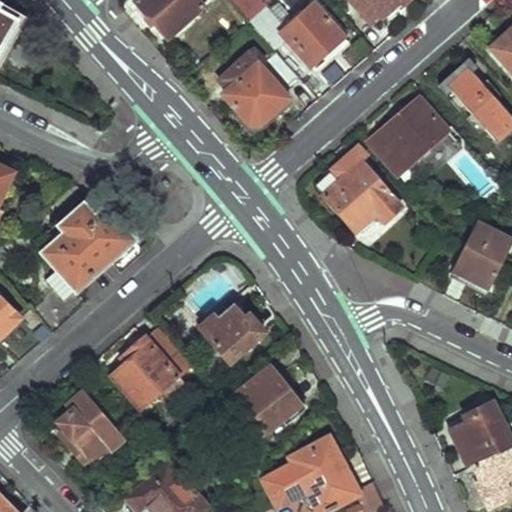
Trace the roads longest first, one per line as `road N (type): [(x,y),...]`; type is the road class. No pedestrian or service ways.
road 1 (residential): [(0,412),(243,197)]
road 2 (residential): [(243,197),(470,0)]
road 3 (residential): [(0,117),(106,164),(131,161),(181,126)]
road 4 (residential): [(428,511),(336,332)]
road 5 (residential): [(511,362),(394,310),(336,332)]
road 6 (residential): [(181,126),(68,5)]
road 7 (residential): [(336,332),(243,197)]
